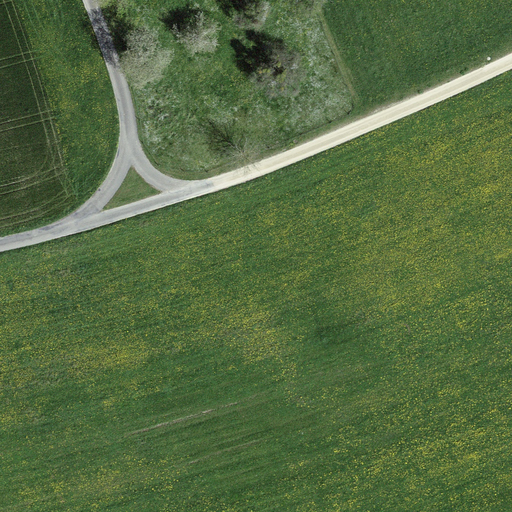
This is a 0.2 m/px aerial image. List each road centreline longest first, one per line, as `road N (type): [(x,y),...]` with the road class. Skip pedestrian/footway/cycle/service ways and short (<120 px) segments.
road 1 (track): [(511,63),(212,183),(65,227)]
road 2 (track): [(0,246),(65,227),(117,171),(123,108),(85,0)]
